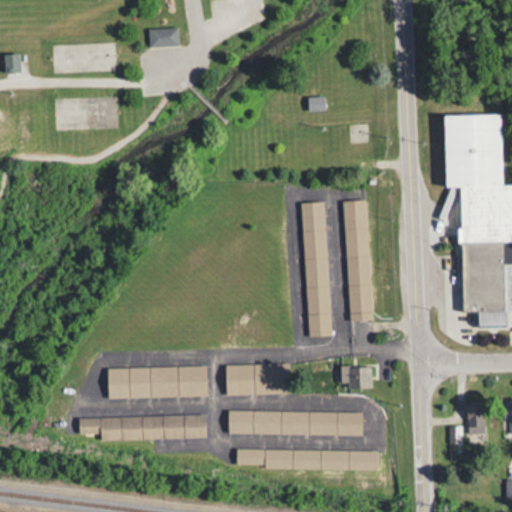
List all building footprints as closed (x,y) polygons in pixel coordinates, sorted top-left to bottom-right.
[(146,46),(176,46),(176,27),(146,27),(146,46)] [(19,71),(18,53),(2,53),(3,72),(19,71)] [(322,109),(322,96),(306,96),(306,109),(322,109)] [(459,310),(476,310),(476,324),(503,324),(503,309),(511,309),(511,185),(500,185),(500,113),(442,113),(443,186),(459,186),(459,310)] [(342,199),(348,319),(371,318),(364,197),(342,199)] [(305,334),(328,333),(323,199),(300,200),(305,334)] [(224,392),(288,392),(288,362),(224,362),(224,392)] [(370,385),(370,363),(340,363),(340,385),(370,385)] [(204,364),(106,365),(106,395),(205,394),(204,364)] [(226,431),(360,432),(360,409),(226,409),(226,431)] [(203,413),(77,415),(77,434),(97,434),(97,438),(204,437),(203,413)] [(375,448),(234,447),(234,467),(375,468),(375,448)]
